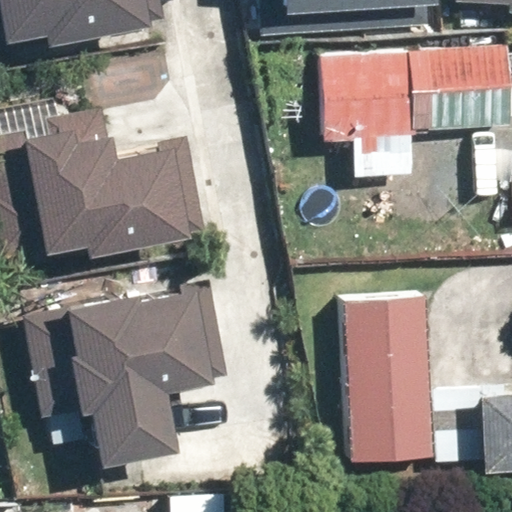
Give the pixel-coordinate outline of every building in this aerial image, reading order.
[(0,0),(0,41),(148,20),(145,0),(0,0)] [(255,0),(257,27),(445,18),(443,0),(255,0)] [(496,39),(299,49),(304,136),(501,125),(496,39)] [(31,123),(0,129),(0,253),(12,251),(14,261),(75,249),(191,228),(173,129),(94,144),(91,131),(95,130),(89,102),(29,113),(31,123)] [(60,400),(71,461),(150,447),(139,386),(213,373),(196,277),(5,312),(23,407),(60,400)] [(409,290),(322,295),(333,460),(419,455),(409,290)] [(511,388),(451,392),(455,469),(511,465),(511,388)]
